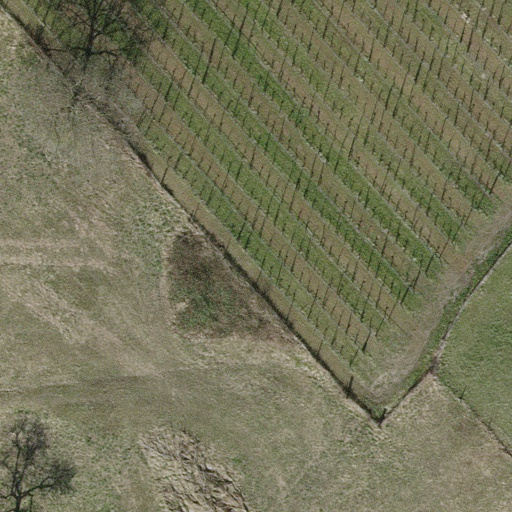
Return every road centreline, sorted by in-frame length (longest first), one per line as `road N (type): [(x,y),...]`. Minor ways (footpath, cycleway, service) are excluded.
road 1 (track): [(288,511),(336,451),(284,407),(187,381),(0,403)]
road 2 (track): [(336,451),(511,255)]
